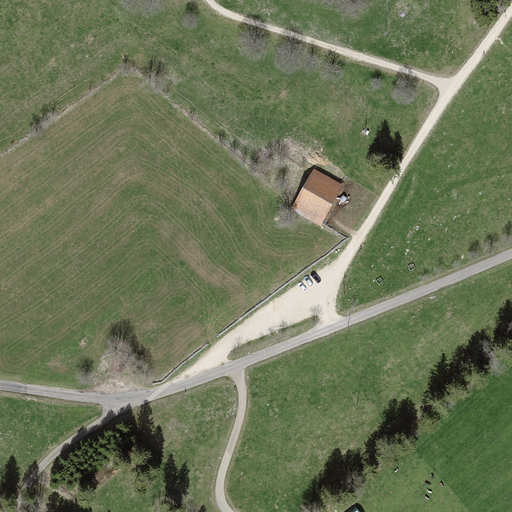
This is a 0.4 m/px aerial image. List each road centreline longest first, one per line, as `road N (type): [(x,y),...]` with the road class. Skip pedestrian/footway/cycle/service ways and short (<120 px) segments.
road 1 (tertiary): [(511,252),(235,366),(128,401)]
road 2 (track): [(494,30),(335,283),(332,325)]
road 3 (track): [(454,84),(206,0)]
road 4 (unclassified): [(128,401),(60,449),(10,511)]
road 5 (track): [(235,366),(240,415),(221,474),(230,511)]
road 6 (tertiary): [(128,401),(0,384)]
